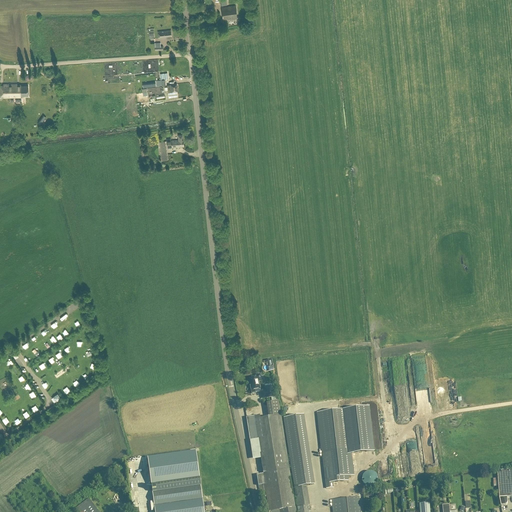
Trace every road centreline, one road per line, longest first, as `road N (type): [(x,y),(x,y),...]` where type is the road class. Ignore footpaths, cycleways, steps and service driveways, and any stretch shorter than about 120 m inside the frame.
road 1 (tertiary): [(258,511),(225,357),(184,0)]
road 2 (track): [(190,53),(0,65)]
road 3 (track): [(385,453),(407,420),(511,403)]
